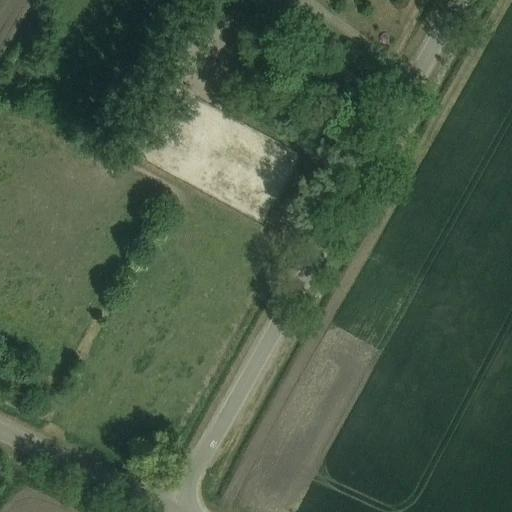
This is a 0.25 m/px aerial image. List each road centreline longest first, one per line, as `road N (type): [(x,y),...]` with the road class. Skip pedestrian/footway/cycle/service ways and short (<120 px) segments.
road 1 (unclassified): [(171,500),(448,0)]
road 2 (tertiary): [(171,500),(0,421)]
